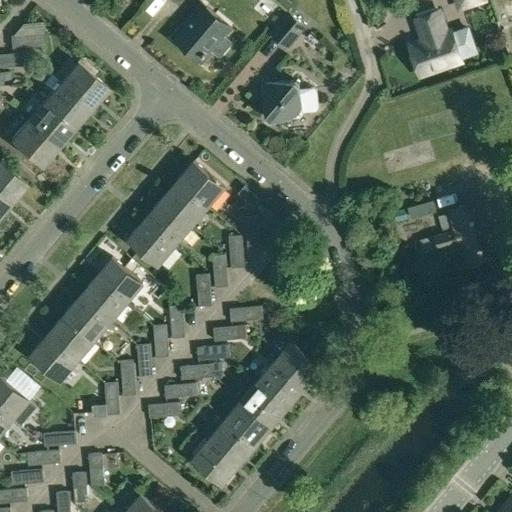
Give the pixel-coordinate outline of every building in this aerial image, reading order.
[(230,38),(222,31),(228,25),(201,2),(190,15),(193,17),(175,38),(199,59),(209,47),(220,56),(231,44),(230,38)] [(423,40),(409,44),(420,75),(461,60),(450,30),(445,32),(438,10),(415,18),(423,40)] [(289,11),(269,33),(287,48),(306,26),(289,11)] [(42,33),(10,36),(11,48),(43,46),(42,33)] [(0,53),(0,67),(26,65),(25,52),(0,53)] [(60,80),(59,80),(90,107),(107,87),(93,75),(76,61),(75,62),(60,80)] [(0,71),(0,84),(10,84),(9,71),(0,71)] [(90,107),(59,80),(43,100),(74,126),(90,107)] [(316,88),(300,89),(299,82),(295,80),(265,82),(262,86),(265,116),(269,118),(299,116),(302,113),(318,111),(320,108),(319,91),(316,88)] [(43,100),(27,119),(58,145),(74,126),(43,100)] [(27,119),(11,138),(41,165),(58,145),(27,119)] [(193,159),(177,179),(208,205),(224,186),(193,159)] [(0,160),(0,194),(9,203),(26,183),(0,160)] [(177,179),(161,198),(191,224),(208,205),(177,179)] [(0,194),(0,213),(9,203),(0,194)] [(161,198),(145,217),(175,243),(191,224),(161,198)] [(438,217),(443,233),(435,235),(438,248),(462,241),(468,265),(501,256),(494,232),(497,231),(488,198),(449,209),(450,213),(438,217)] [(244,216),(247,247),(260,246),(257,214),(244,216)] [(145,217),(128,237),(159,263),(175,243),(145,217)] [(228,235),(231,267),(244,266),(241,233),(228,235)] [(212,254),(215,286),(227,285),(225,253),(212,254)] [(112,256),(95,275),(126,301),(143,282),(112,256)] [(196,273),(199,305),(211,304),(208,272),(196,273)] [(95,275),(79,295),(110,321),(126,301),(95,275)] [(79,295),(63,314),(94,340),(110,321),(79,295)] [(169,305),(172,337),(185,336),(182,304),(169,305)] [(261,305),(229,308),(230,321),(263,318),(261,305)] [(63,314),(47,333),(77,360),(94,340),(63,314)] [(153,324),(156,356),(168,355),(165,323),(153,324)] [(213,327),(214,340),(246,338),(245,324),(213,327)] [(47,333),(30,353),(61,380),(77,360),(47,333)] [(290,340),(273,360),(305,386),(321,367),(290,340)] [(137,343),(139,375),(152,374),(149,342),(137,343)] [(197,346),(198,359),(230,357),(229,344),(197,346)] [(273,360),(257,379),(288,405),(305,386),(273,360)] [(120,363),(123,395),(136,394),(133,362),(120,363)] [(181,366),(182,379),(214,376),(213,363),(181,366)] [(0,374),(0,408),(12,419),(13,418),(21,425),(37,406),(29,399),(6,380),(0,374)] [(257,379),(241,398),(272,424),(288,405),(257,379)] [(104,382),(106,403),(106,414),(120,413),(117,381),(104,382)] [(165,385),(166,398),(198,395),(197,382),(165,385)] [(241,398),(225,418),(256,444),(272,424),(241,398)] [(148,404),(150,417),(181,414),(180,402),(148,404)] [(92,415),(106,414),(106,403),(92,404),(92,415)] [(0,408),(0,433),(12,419),(0,408)] [(225,418),(208,437),(239,463),(256,444),(225,418)] [(45,446),(77,443),(76,430),(44,432),(45,446)] [(208,437),(192,457),(223,483),(239,463),(208,437)] [(29,465),(61,462),(60,449),(28,452),(29,465)] [(102,452),(89,453),(91,485),(104,484),(102,452)] [(13,484),(44,481),(43,468),(12,471),(13,484)] [(85,471),(73,472),(75,504),(88,503),(85,471)] [(0,502),(28,500),(27,488),(0,489),(0,502)] [(70,511),(69,490),(57,491),(57,511),(70,511)] [(163,511),(140,492),(123,511),(163,511)] [(500,511),(511,511),(511,494),(501,507),(503,509),(500,511)]
